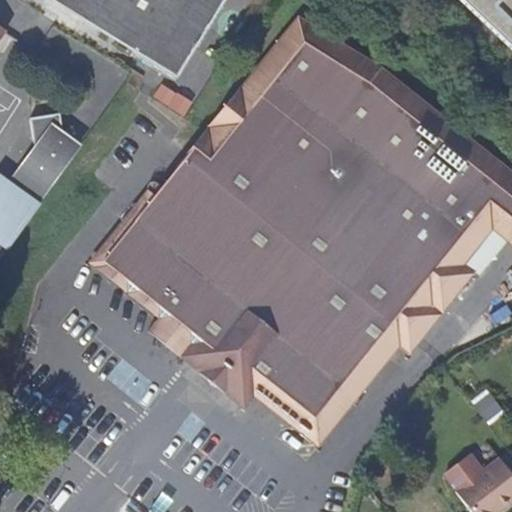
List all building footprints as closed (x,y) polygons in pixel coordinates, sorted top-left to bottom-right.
[(50,0),(76,16),(97,28),(134,52),(142,39),(78,0),(50,0)] [(198,55),(199,53),(204,46),(206,48),(225,16),(223,14),(230,3),(232,5),(235,0),(78,0),(142,39),(134,52),(149,62),(147,65),(177,84),(180,80),(183,83),(200,57),(198,55)] [(511,0),(460,0),(511,49),(511,0)] [(401,351),(446,297),(468,271),(498,236),(506,242),(511,247),(511,176),(389,75),(305,23),(257,80),(159,195),(115,248),(117,267),(182,321),(198,347),(299,407),(351,410),(401,351)] [(185,114),(191,101),(158,87),(152,100),(185,114)] [(76,152),(64,143),(60,115),(30,119),(33,148),(2,190),(32,212),(40,201),(76,152)] [(32,212),(2,190),(0,188),(0,232),(12,241),(13,239),(32,212)] [(200,350),(198,347),(182,321),(117,267),(115,248),(159,195),(154,191),(94,262),(163,316),(157,323),(153,329),(194,362),(215,380),(192,357),(200,350)] [(0,256),(12,241),(0,232),(0,256)] [(410,358),(450,312),(477,279),(468,271),(446,297),(401,351),(410,358)] [(286,405),(299,407),(198,347),(200,350),(192,357),(215,380),(244,398),(249,388),(261,395),(286,405)] [(249,388),(244,398),(215,380),(248,407),(260,395),(261,395),(249,388)] [(351,410),(299,407),(286,405),(261,395),(260,395),(321,446),(337,429),(352,410),(351,410)] [(497,511),(511,501),(511,477),(499,460),(456,492),(470,511),(497,511)]
